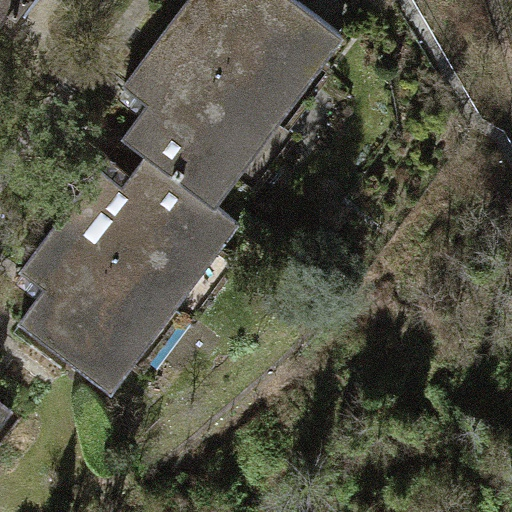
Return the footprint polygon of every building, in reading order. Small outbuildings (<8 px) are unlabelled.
[(0,0),(0,34),(25,0),(0,0)] [(342,39),(288,0),(230,0),(228,3),(223,0),(190,0),(164,37),(280,123),(342,39)] [(280,123),(164,37),(126,89),(152,107),(126,142),(150,160),(217,209),(280,123)] [(217,209),(150,160),(126,191),(100,172),(59,222),(178,307),(240,226),(217,209)] [(113,397),(178,307),(59,222),(21,276),(45,294),(19,329),(113,397)] [(0,440),(18,416),(0,402),(0,440)]
